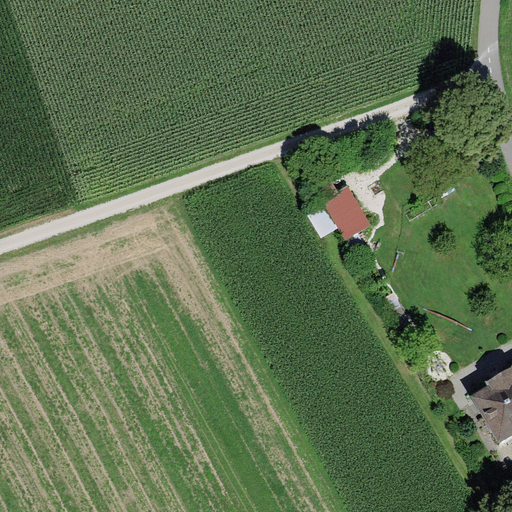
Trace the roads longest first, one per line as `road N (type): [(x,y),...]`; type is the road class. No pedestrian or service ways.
road 1 (track): [(491,77),(0,244)]
road 2 (residential): [(489,0),(491,77),(511,158)]
